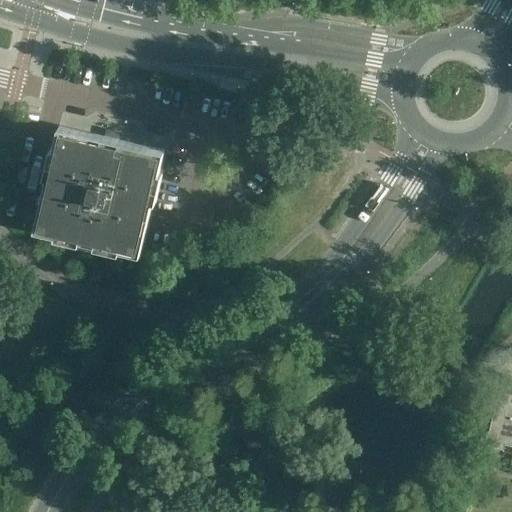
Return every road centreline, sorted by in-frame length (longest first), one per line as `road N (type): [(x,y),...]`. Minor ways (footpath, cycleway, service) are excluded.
road 1 (tertiary): [(31,18),(121,44),(309,73),(399,96)]
road 2 (unclassified): [(48,511),(126,416),(325,286)]
road 3 (tertiary): [(411,61),(217,33),(74,0)]
road 4 (residential): [(259,139),(0,78)]
road 5 (unclassified): [(325,286),(362,256),(436,146)]
road 6 (unclassified): [(412,130),(325,286)]
